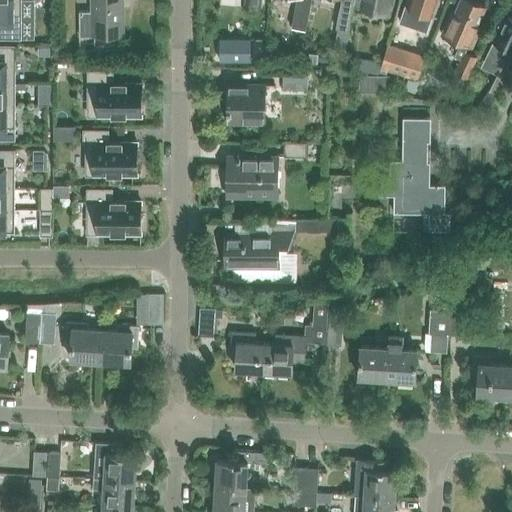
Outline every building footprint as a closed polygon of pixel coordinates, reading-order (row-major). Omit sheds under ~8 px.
[(21,23),(21,0),(0,0),(0,38),(21,39),(21,23)] [(91,0),(91,2),(78,3),(79,49),(120,48),(120,36),(124,36),(123,0),(91,0)] [(297,0),(293,28),(309,31),(313,0),(297,0)] [(344,50),(349,27),(350,28),(353,12),(352,12),(353,0),(340,0),(335,27),(338,28),(334,48),(344,50)] [(363,0),(362,7),(386,12),(388,2),(392,2),(392,0),(363,0)] [(406,0),(405,7),(401,18),(402,19),(402,20),(418,26),(419,23),(428,26),(436,0),(406,0)] [(476,57),(466,52),(468,47),(472,48),(477,38),(478,38),(484,24),(479,21),(486,6),(471,0),(459,0),(455,11),(452,9),(446,24),(442,35),(461,43),(454,57),(462,61),(455,75),(466,80),(476,57)] [(489,92),(502,95),(511,74),(511,71),(506,68),(511,55),(511,18),(506,15),(504,19),(500,20),(497,25),(499,29),(485,58),(502,67),(489,92)] [(251,38),(219,38),(219,60),(250,60),(251,38)] [(0,83),(15,83),(15,45),(0,44),(0,83)] [(49,44),(38,45),(38,56),(50,56),(49,44)] [(388,44),(386,49),(381,69),(418,80),(425,56),(388,44)] [(305,51),(303,61),(317,63),(318,53),(305,51)] [(318,53),(317,63),(327,64),(329,55),(318,53)] [(354,68),(378,72),(379,59),(356,56),(354,68)] [(308,68),(304,68),(283,68),(283,89),(308,89),(308,68)] [(141,115),(141,84),(126,83),(112,83),(112,71),(88,71),(88,115),(112,115),(112,116),(126,116),(126,115),(141,115)] [(359,75),(360,92),(393,91),(393,74),(359,75)] [(15,83),(0,83),(0,104),(15,105),(15,89),(15,83)] [(227,123),(266,124),(267,85),(228,84),(227,123)] [(489,92),(481,103),(491,105),(502,95),(489,92)] [(15,105),(0,104),(0,139),(15,140),(15,105)] [(431,142),(431,117),(403,117),(402,160),(390,160),(390,177),(382,177),(381,195),(394,195),(394,212),(429,213),(429,230),(450,231),(450,212),(445,212),(445,185),(430,184),(430,162),(428,162),(428,141),(431,142)] [(137,174),(137,142),(121,142),(114,142),(108,142),(108,130),(83,130),(83,144),(86,144),(86,174),(108,174),(121,174),(137,174)] [(307,157),(307,143),(285,143),(284,157),(307,157)] [(15,149),(0,149),(0,187),(14,188),(15,149)] [(241,196),(279,196),(280,156),(228,155),(228,184),(226,184),(226,191),(241,192),(241,196)] [(14,188),(0,187),(0,209),(14,210),(14,188)] [(53,188),(40,188),(40,210),(52,210),(53,188)] [(141,233),(141,201),(125,201),(111,201),(111,189),(87,189),(87,233),(111,233),(125,233),(141,233)] [(14,210),(0,209),(0,232),(14,232),(14,210)] [(40,210),(40,236),(52,236),(52,210),(40,210)] [(226,231),(226,266),(279,267),(279,246),(287,246),(293,231),(293,219),(271,219),(271,231),(226,231)] [(346,237),(346,219),(306,219),(306,232),(337,232),(337,237),(346,237)] [(416,270),(418,284),(426,282),(426,281),(429,281),(428,276),(449,275),(448,266),(416,270)] [(429,277),(428,300),(447,301),(448,296),(449,296),(450,289),(448,289),(448,278),(429,277)] [(232,284),(212,284),(212,292),(232,293),(232,284)] [(149,324),(163,324),(163,294),(149,294),(149,324)] [(43,303),(43,312),(56,313),(57,302),(43,303)] [(313,325),(313,327),(327,328),(329,303),(315,302),(313,324),(313,325)] [(27,304),(27,313),(41,314),(41,312),(43,312),(43,303),(27,304)] [(344,305),(330,304),(327,344),(341,345),(344,305)] [(222,309),(215,309),(201,308),(199,335),(213,336),(214,316),(222,316),(222,309)] [(447,353),(448,335),(449,311),(449,310),(429,309),(428,334),(424,334),(423,348),(430,349),(430,351),(447,353)] [(449,311),(449,312),(448,335),(462,335),(463,311),(449,311)] [(25,341),(41,342),(43,312),(41,312),(41,314),(27,313),(25,341)] [(43,312),(41,342),(54,343),(56,313),(43,312)] [(479,314),(480,329),(505,328),(504,313),(479,314)] [(71,359),(101,361),(103,323),(67,321),(66,340),(72,340),(71,359)] [(103,323),(101,361),(131,363),(132,344),(138,344),(139,326),(103,323)] [(0,365),(7,366),(9,332),(0,331),(0,365)] [(236,370),(264,371),(266,342),(255,341),(255,333),(232,331),(231,344),(237,344),(236,370)] [(509,334),(497,333),(496,346),(508,347),(509,334)] [(266,342),(264,371),(292,373),(292,361),(304,361),(305,343),(306,335),(304,335),(276,334),(275,342),(266,342)] [(389,346),(387,379),(415,381),(417,348),(403,347),(403,342),(404,335),(389,334),(389,342),(388,346),(389,346)] [(359,377),(387,379),(389,346),(388,346),(361,345),(359,377)] [(477,395),(507,397),(509,365),(491,363),(491,357),(473,356),(472,372),(479,373),(477,395)] [(96,442),(94,478),(104,479),(135,481),(137,454),(122,454),(123,444),(96,442)] [(34,451),(32,475),(46,476),(46,475),(47,452),(34,451)] [(49,452),(48,475),(59,476),(60,452),(49,452)] [(217,459),(215,486),(246,488),(248,461),(217,459)] [(358,459),(357,495),(363,495),(395,497),(397,470),(387,470),(388,461),(358,459)] [(295,467),(293,491),(305,492),(317,492),(318,468),(295,467)] [(48,477),(47,489),(58,489),(59,476),(48,475),(48,477)] [(104,488),(102,505),(134,507),(135,481),(104,479),(94,478),(93,488),(104,488)] [(29,479),(28,498),(28,500),(34,500),(35,497),(40,498),(40,499),(41,499),(42,480),(29,479)] [(215,486),(214,511),(222,511),(251,511),(253,500),(254,488),(246,488),(215,486)] [(292,505),(305,506),(305,492),(293,491),(292,505)] [(305,492),(305,506),(316,506),(317,492),(305,492)] [(357,495),(355,511),(394,511),(395,497),(363,495),(357,495)] [(28,498),(27,511),(40,511),(41,499),(40,499),(40,498),(35,497),(34,500),(28,500),(28,498)]
